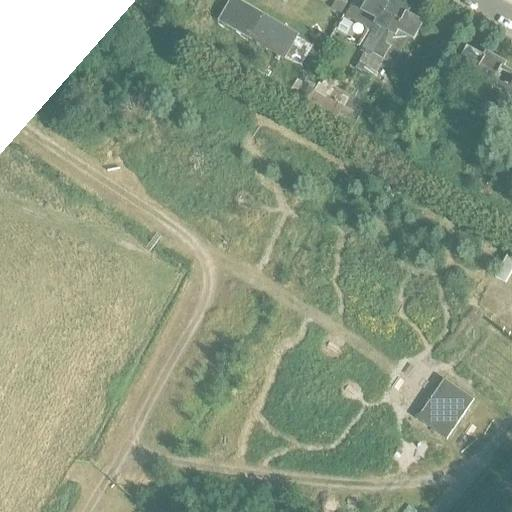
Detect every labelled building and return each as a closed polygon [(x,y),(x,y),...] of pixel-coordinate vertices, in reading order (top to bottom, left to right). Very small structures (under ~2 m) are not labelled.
[(301,34),(243,0),(230,0),(219,20),(286,59),(301,34)] [(343,11),(348,0),(336,0),(333,7),(343,11)] [(414,9),(404,3),(398,0),(390,0),(389,1),(386,0),(369,0),(361,16),(382,28),(376,37),(370,34),(363,46),(376,53),(385,58),(392,45),(387,42),(392,33),(415,46),(428,23),(411,14),(414,9)] [(464,20),(442,7),(436,18),(458,31),(464,20)] [(325,30),(313,37),(318,45),(330,37),(325,30)] [(510,94),(511,90),(511,71),(506,68),(509,63),(488,52),(485,57),(469,48),(459,66),(474,74),(459,100),(482,113),(497,86),(510,94)] [(304,82),(298,93),(337,117),(351,95),(336,86),(335,82),(339,78),(338,72),(335,68),(329,67),(325,72),(329,82),(330,87),(329,88),(319,82),(315,88),(304,82)] [(483,138),(489,128),(479,122),(473,132),(483,138)]
